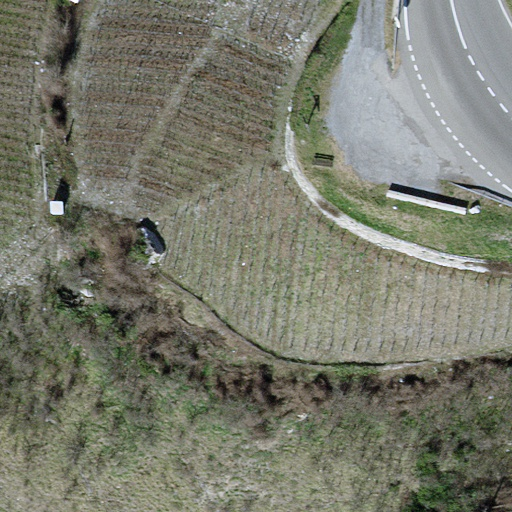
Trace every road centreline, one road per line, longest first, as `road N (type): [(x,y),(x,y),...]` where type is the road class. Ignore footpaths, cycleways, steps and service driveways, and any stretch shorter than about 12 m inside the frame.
road 1 (track): [(511,122),(387,138),(367,58),(373,0)]
road 2 (secondary): [(451,0),(464,47),(511,118)]
